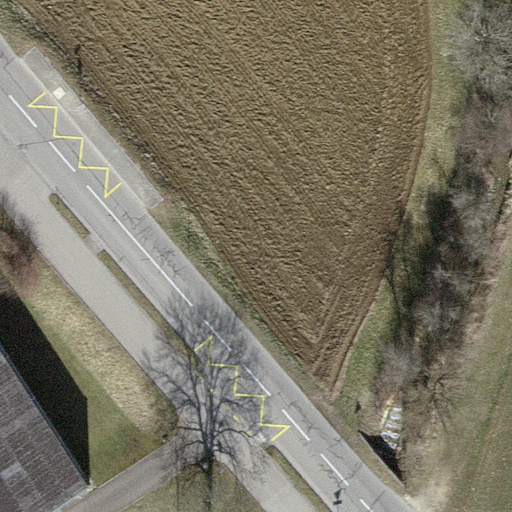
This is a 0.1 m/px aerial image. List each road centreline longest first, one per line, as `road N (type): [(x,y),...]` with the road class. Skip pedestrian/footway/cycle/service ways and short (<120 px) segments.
road 1 (tertiary): [(0,80),(370,511)]
road 2 (track): [(431,511),(511,307)]
